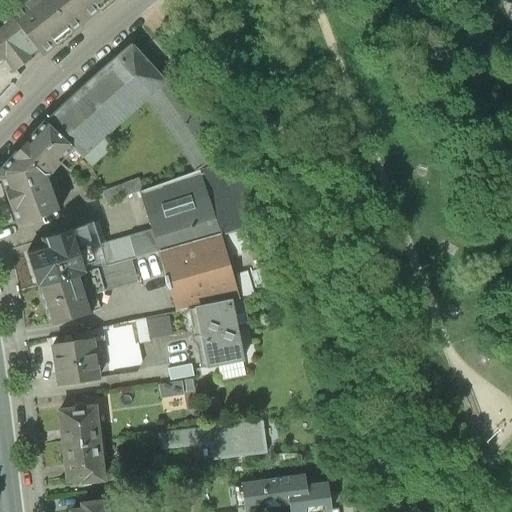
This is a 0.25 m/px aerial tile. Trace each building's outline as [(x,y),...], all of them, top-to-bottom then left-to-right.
[(10,16),(37,51),(41,56),(72,31),(84,22),(83,21),(109,0),(23,0),(19,4),(22,7),(10,16)] [(0,99),(13,84),(12,83),(14,71),(33,57),(32,56),(37,51),(10,16),(0,24),(0,99)] [(81,157),(90,166),(110,149),(101,139),(145,99),(164,82),(131,44),(116,57),(102,69),(45,121),(81,157)] [(145,99),(196,170),(223,153),(175,84),(170,88),(164,82),(145,99)] [(0,175),(17,223),(60,208),(47,173),(57,163),(66,172),(81,157),(45,121),(1,169),(0,175)] [(234,159),(199,171),(215,217),(220,235),(255,225),(234,159)] [(143,191),(138,193),(151,231),(154,238),(215,217),(199,171),(143,191)] [(139,179),(102,192),(106,204),(138,193),(143,191),(139,179)] [(215,217),(154,238),(158,251),(158,252),(220,235),(215,217)] [(97,269),(105,267),(99,246),(104,245),(97,221),(70,230),(79,254),(84,273),(97,269)] [(44,248),(26,254),(38,286),(84,273),(79,254),(70,230),(42,239),(44,248)] [(151,231),(128,238),(135,258),(158,251),(154,238),(151,231)] [(220,235),(158,252),(175,312),(188,310),(231,301),(239,299),(220,235)] [(135,258),(128,238),(104,245),(99,246),(105,267),(131,259),(135,258)] [(97,269),(104,292),(137,282),(131,259),(105,267),(97,269)] [(84,273),(38,286),(51,326),(91,315),(91,314),(101,311),(96,295),(104,292),(97,269),(84,273)] [(237,328),(231,301),(188,310),(192,328),(190,332),(191,338),(237,328)] [(134,319),(137,338),(163,334),(160,314),(134,319)] [(237,328),(191,338),(193,344),(195,346),(200,368),(243,360),(237,328)] [(92,340),(52,346),(57,382),(98,376),(92,340)] [(181,383),(158,386),(160,398),(183,395),(181,383)] [(219,396),(203,399),(206,417),(222,414),(219,396)] [(96,406),(58,410),(62,447),(100,442),(96,406)] [(263,421),(161,434),(163,449),(211,444),(213,460),(267,454),(263,421)] [(104,479),(100,442),(62,447),(66,483),(104,479)] [(240,483),(244,511),(290,506),(290,511),(333,511),(330,482),(309,485),(307,474),(240,483)] [(82,511),(71,511),(70,511),(109,511),(108,501),(81,504),(82,511)]
